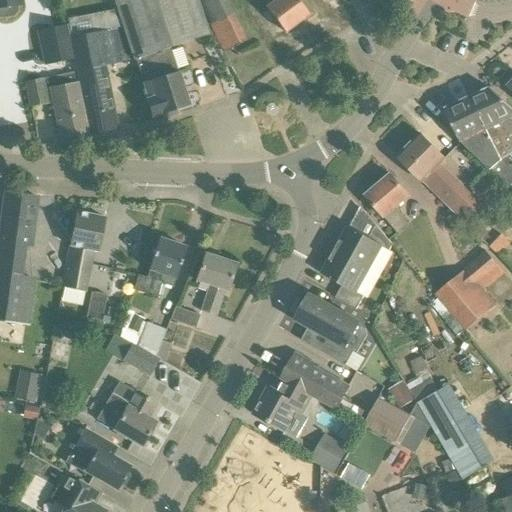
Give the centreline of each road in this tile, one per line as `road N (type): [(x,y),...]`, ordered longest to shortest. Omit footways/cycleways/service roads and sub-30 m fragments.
road 1 (residential): [(152,511),(308,235),(297,166)]
road 2 (tertiary): [(0,167),(229,176),(297,166)]
road 3 (tertiary): [(297,166),(358,124),(418,0)]
